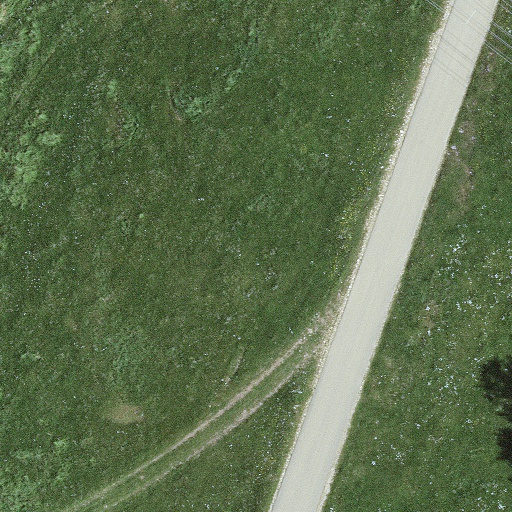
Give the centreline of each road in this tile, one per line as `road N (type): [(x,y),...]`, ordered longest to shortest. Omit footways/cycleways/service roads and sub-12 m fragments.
road 1 (tertiary): [(293,511),(476,0)]
road 2 (track): [(82,511),(219,425),(366,305)]
